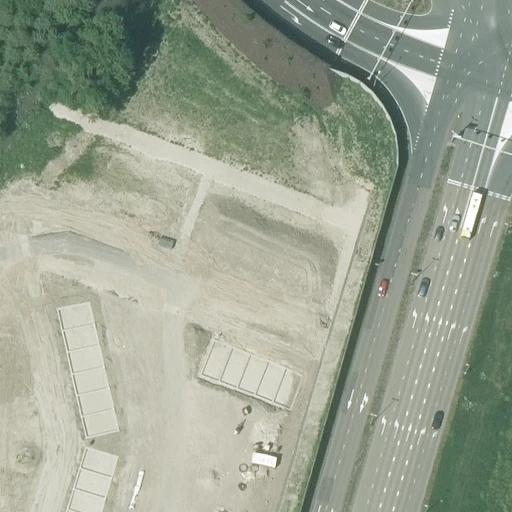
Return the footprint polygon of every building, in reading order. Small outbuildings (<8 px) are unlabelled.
[(337,88),(343,73),(326,66),(320,81),(337,88)] [(57,120),(54,128),(65,132),(68,125),(57,120)] [(68,125),(65,132),(76,137),(79,129),(68,125)] [(95,135),(92,143),(103,147),(106,139),(95,135)] [(106,139),(103,147),(115,151),(117,144),(106,139)] [(133,150),(130,157),(142,162),(144,154),(133,150)] [(34,154),(20,190),(40,198),(54,161),(34,154)] [(144,154),(142,162),(153,166),(156,158),(144,154)] [(54,161),(40,198),(59,205),(73,169),(54,161)] [(171,164),(168,172),(179,176),(182,168),(171,164)] [(182,168),(179,176),(191,180),(194,173),(182,168)] [(73,169),(59,205),(78,212),(92,176),(73,169)] [(92,176),(78,212),(97,220),(98,220),(99,218),(98,218),(111,183),(110,183),(92,176)] [(111,183),(98,218),(99,218),(117,225),(131,188),(111,181),(110,183),(111,183)] [(221,183),(218,191),(229,195),(232,187),(221,183)] [(232,187),(229,195),(234,197),(240,199),(243,192),(232,187)] [(131,188),(117,225),(136,232),(150,196),(131,188)] [(150,196),(136,232),(155,239),(169,203),(150,196)] [(259,198),(256,205),(267,210),(270,202),(259,198)] [(270,202),(267,210),(278,214),(281,206),(270,202)] [(169,203),(155,239),(175,247),(189,211),(188,210),(170,203),(169,203)] [(297,212),(294,220),(305,224),(308,217),(297,212)] [(199,214),(185,251),(205,258),(219,222),(199,214)] [(308,217),(305,224),(316,228),(319,221),(308,217)] [(219,222),(205,258),(224,266),(238,229),(219,222)] [(336,227),(333,235),(344,239),(347,232),(336,227)] [(238,229),(224,266),(242,273),(243,273),(256,239),(257,239),(258,237),(238,229)] [(242,273),(241,275),(261,282),(275,246),(257,239),(256,239),(243,273),(242,273)] [(275,246),(261,282),(280,290),(294,253),(275,246)] [(294,253),(280,290),(299,297),(313,261),(294,253)] [(313,261),(299,297),(319,305),(333,268),(313,261)] [(127,304),(124,312),(136,316),(138,308),(127,304)] [(55,312),(54,312),(55,314),(60,335),(94,327),(89,306),(88,305),(70,309),(58,312),(56,312),(55,313),(55,312)] [(159,324),(151,324),(151,336),(160,336),(159,324)] [(94,327),(60,335),(65,356),(98,348),(94,327)] [(160,336),(151,336),(152,348),(160,348),(160,336)] [(207,355),(198,377),(217,384),(218,385),(232,348),(212,341),(212,342),(211,344),(207,355)] [(98,348),(65,356),(70,377),(103,369),(98,348)] [(232,348),(218,385),(235,391),(249,355),(232,348)] [(249,355),(235,391),(253,398),(267,362),(249,355)] [(267,362),(253,398),(271,405),(285,369),(267,362)] [(161,368),(153,368),(153,380),(161,379),(161,368)] [(103,369),(70,377),(74,398),(108,390),(103,369)] [(285,369),(271,405),(289,412),(290,412),(298,390),(304,377),(304,376),(302,376),(285,369)] [(161,379),(153,380),(154,392),(162,391),(161,380),(161,379)] [(108,390),(74,398),(76,407),(77,410),(79,419),(113,411),(108,390)] [(113,411),(79,419),(81,428),(85,441),(86,441),(88,440),(99,437),(118,433),(113,411)] [(198,414),(190,414),(190,426),(198,426),(198,414)] [(209,436),(207,444),(218,447),(219,447),(221,440),(221,439),(209,436)] [(221,440),(219,447),(230,450),(232,443),(221,440)] [(163,446),(155,447),(156,459),(164,458),(163,446)] [(246,447),(244,455),(255,458),(257,450),(246,447)] [(84,450),(78,470),(111,480),(117,460),(117,459),(99,453),(85,449),(85,448),(84,448),(84,450)] [(257,450),(255,458),(267,461),(269,454),(257,450)] [(78,470),(71,491),(105,501),(111,480),(78,470)] [(150,479),(146,491),(154,493),(157,482),(150,479)] [(65,511),(66,511),(101,511),(105,501),(71,491),(70,495),(66,510),(65,511)] [(146,491),(143,502),(150,505),(154,493),(146,491)]
